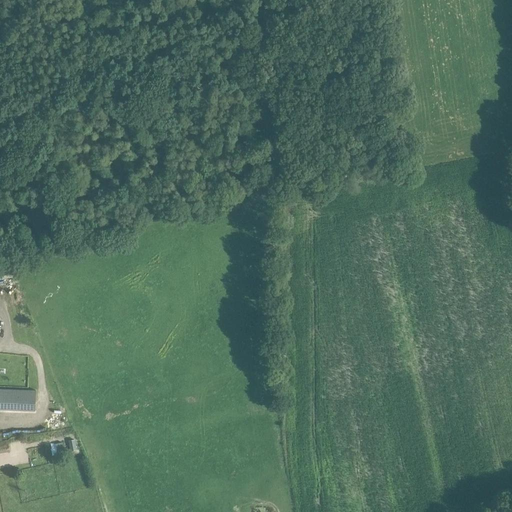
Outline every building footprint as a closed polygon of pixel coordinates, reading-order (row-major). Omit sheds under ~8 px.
[(1,262),(0,261),(0,279),(15,277),(13,267),(2,268),(1,262)] [(0,390),(0,409),(37,411),(37,392),(0,390)] [(9,440),(0,441),(0,453),(10,453),(9,440)] [(76,440),(69,441),(71,451),(78,450),(76,440)] [(63,443),(57,444),(59,456),(65,455),(63,443)]
